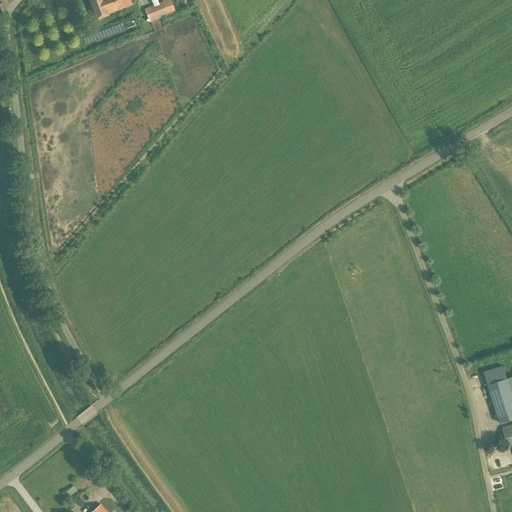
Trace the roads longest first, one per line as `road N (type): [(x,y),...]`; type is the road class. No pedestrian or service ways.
road 1 (unclassified): [(0,485),(316,229),(383,184)]
road 2 (unclassified): [(489,511),(454,363),(383,184)]
road 3 (unclassified): [(383,184),(511,109)]
